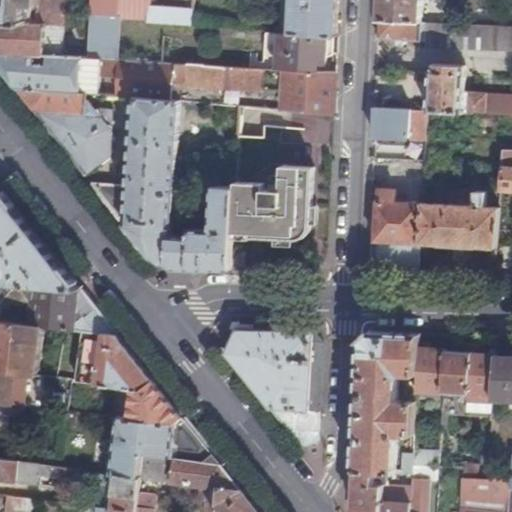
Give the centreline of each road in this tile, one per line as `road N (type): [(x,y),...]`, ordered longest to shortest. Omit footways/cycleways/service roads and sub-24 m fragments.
road 1 (residential): [(356,0),(345,306)]
road 2 (residential): [(145,303),(307,502)]
road 3 (residential): [(0,122),(145,303)]
road 4 (residential): [(307,502),(337,461),(345,306)]
road 5 (residential): [(345,306),(145,303)]
road 6 (residential): [(511,310),(345,306)]
